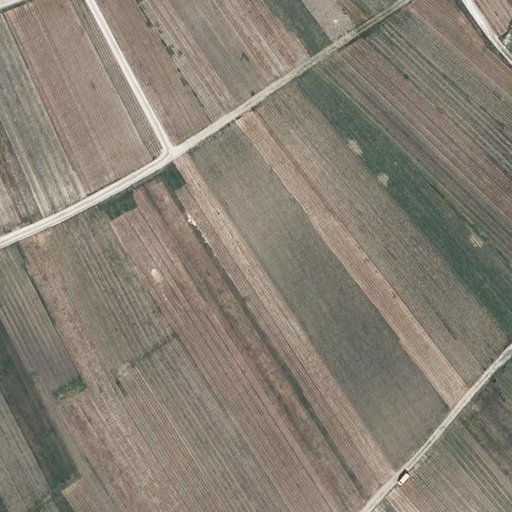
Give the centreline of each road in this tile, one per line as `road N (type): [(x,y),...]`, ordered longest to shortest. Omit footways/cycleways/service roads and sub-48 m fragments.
road 1 (track): [(0,243),(170,155),(405,0)]
road 2 (track): [(511,349),(365,511)]
road 3 (track): [(170,155),(89,0)]
